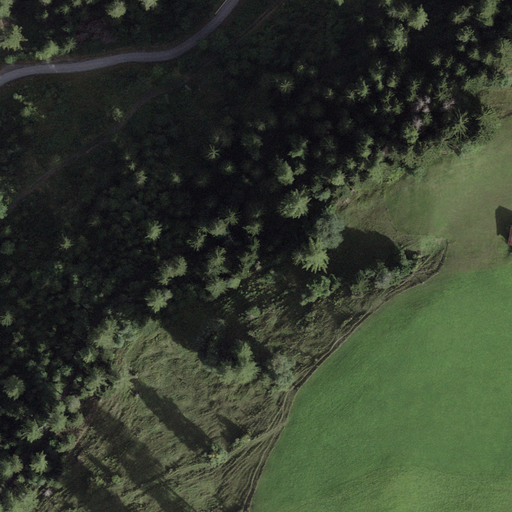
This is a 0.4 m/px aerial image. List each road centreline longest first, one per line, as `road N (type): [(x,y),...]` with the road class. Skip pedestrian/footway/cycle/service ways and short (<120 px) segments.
road 1 (track): [(0,223),(46,173),(140,100),(240,39),(279,0)]
road 2 (unclassified): [(233,0),(201,35),(168,55),(35,69),(0,81)]
